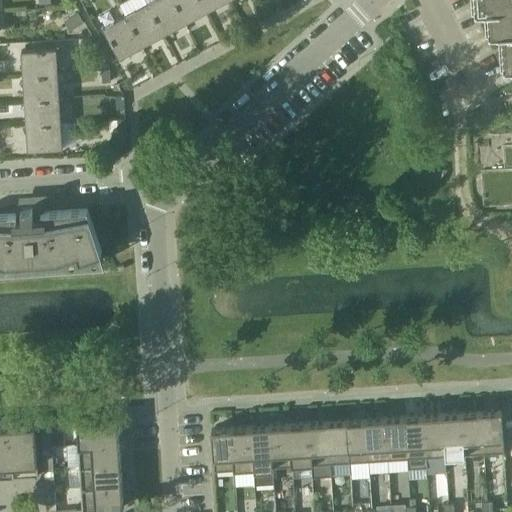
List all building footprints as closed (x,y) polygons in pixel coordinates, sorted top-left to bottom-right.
[(172,0),(151,0),(147,2),(164,33),(184,22),(172,0)] [(200,0),(172,0),(184,22),(206,10),(200,0)] [(224,0),(200,0),(206,10),(224,0)] [(511,0),(489,0),(490,8),(502,8),(505,42),(511,41),(511,130),(490,132),(492,166),(481,167),(483,203),(511,201),(511,0)] [(147,2),(125,15),(141,45),(164,33),(147,2)] [(125,15),(103,26),(119,57),(141,45),(125,15)] [(92,40),(84,41),(85,53),(93,53),(92,40)] [(21,50),(23,75),(57,72),(56,48),(21,50)] [(109,69),(101,69),(102,82),(110,81),(109,69)] [(57,72),(23,75),(24,99),(59,97),(57,72)] [(123,95),(115,96),(116,108),(124,108),(123,95)] [(59,97),(24,99),(26,124),(60,122),(59,97)] [(125,118),(117,119),(118,131),(126,130),(125,118)] [(62,121),(65,145),(78,143),(75,120),(62,121)] [(60,122),(26,124),(28,149),(62,147),(60,122)] [(0,268),(95,262),(95,261),(105,261),(101,249),(87,208),(41,211),(44,201),(31,198),(32,205),(21,208),(22,223),(20,223),(20,225),(14,226),(16,213),(0,213),(0,268)] [(501,409),(481,410),(483,443),(483,453),(504,452),(503,442),(501,409)] [(483,443),(481,410),(461,412),(464,445),(464,454),(483,453),(483,443)] [(464,445),(461,412),(442,413),(444,446),(445,455),(464,454),(464,445)] [(444,446),(442,413),(423,414),(425,447),(426,457),(445,455),(444,446)] [(425,447),(423,414),(404,415),(406,448),(407,458),(426,457),(425,447)] [(406,448),(404,415),(385,417),(387,450),(388,459),(407,458),(406,448)] [(387,450),(385,417),(366,418),(368,451),(368,460),(388,459),(387,450)] [(119,441),(118,418),(77,421),(78,443),(93,442),(119,441)] [(368,451),(366,418),(346,419),(349,452),(349,462),(368,460),(368,451)] [(349,452),(346,419),(327,420),(329,453),(330,463),(349,462),(349,452)] [(329,453),(327,420),(308,422),(310,455),(311,464),(330,463),(329,453)] [(310,455),(308,422),(289,423),(291,456),(292,466),(311,464),(310,455)] [(37,463),(36,441),(35,423),(9,425),(11,443),(12,465),(37,463)] [(291,456),(289,423),(270,424),(272,457),(272,467),(292,466),(291,456)] [(272,457),(270,424),(251,425),(253,458),(253,468),(272,467),(272,457)] [(0,465),(12,465),(11,443),(9,425),(0,425),(0,465)] [(253,458),(251,425),(231,427),(234,460),(234,469),(253,468),(253,458)] [(234,460),(231,427),(211,428),(213,461),(214,471),(234,469),(234,460)] [(51,445),(50,431),(41,431),(42,446),(51,445)] [(121,462),(119,441),(93,442),(78,443),(80,465),(94,464),(121,462)] [(53,467),(52,453),(42,453),(43,467),(53,467)] [(122,484),(121,462),(94,464),(80,465),(81,487),(95,486),(122,484)] [(54,488),(53,474),(44,475),(45,489),(54,488)] [(123,507),(122,484),(95,486),(81,487),(82,509),(97,509),(123,507)] [(54,488),(45,489),(46,503),(55,503),(54,488)] [(492,501),(481,501),(481,511),(493,511),(492,501)] [(454,511),(454,503),(443,504),(443,511),(454,511)]
